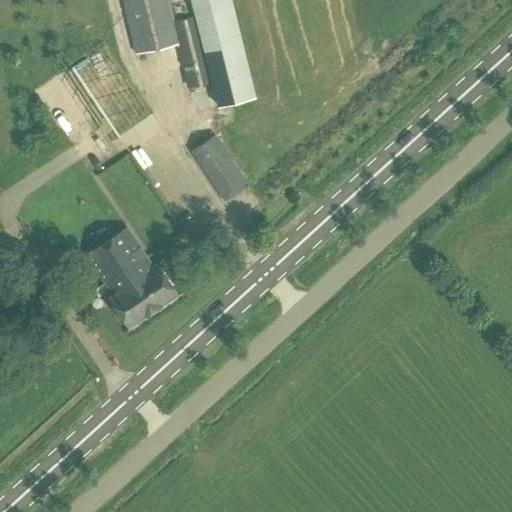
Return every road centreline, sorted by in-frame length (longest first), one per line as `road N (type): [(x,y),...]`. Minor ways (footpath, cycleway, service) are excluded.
road 1 (primary): [(5,511),(511,52)]
road 2 (unclassified): [(511,117),(80,511)]
